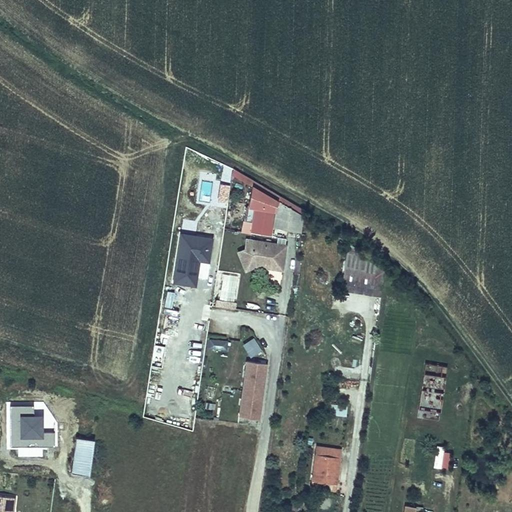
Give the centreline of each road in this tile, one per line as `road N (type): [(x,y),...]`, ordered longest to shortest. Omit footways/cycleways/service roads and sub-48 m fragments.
road 1 (unknown): [(252,511),(275,337),(251,323),(200,316)]
road 2 (unknown): [(345,511),(375,301)]
